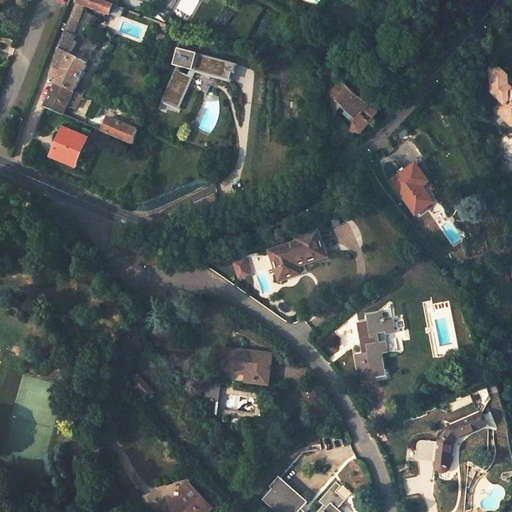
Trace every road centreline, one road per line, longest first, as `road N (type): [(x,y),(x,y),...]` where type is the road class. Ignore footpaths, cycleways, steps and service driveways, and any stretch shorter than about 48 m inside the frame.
road 1 (residential): [(497,0),(334,176),(261,226),(182,236),(92,204)]
road 2 (residential): [(137,279),(207,280),(288,332),(346,412),(384,511)]
road 3 (residential): [(99,468),(137,279)]
